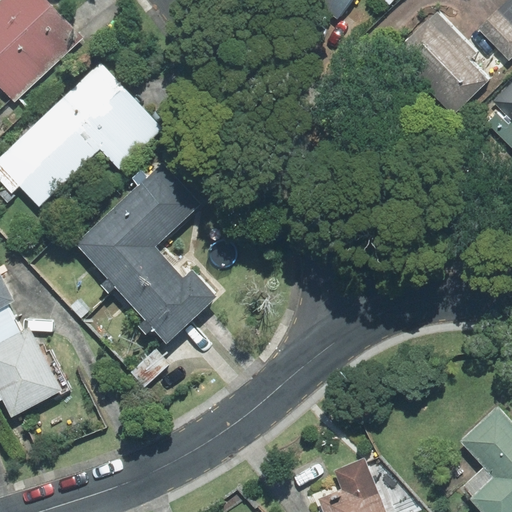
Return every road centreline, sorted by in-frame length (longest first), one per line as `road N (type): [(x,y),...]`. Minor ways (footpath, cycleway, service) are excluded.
road 1 (residential): [(418,296),(361,319),(190,452),(39,511)]
road 2 (residential): [(418,296),(327,169),(176,0)]
